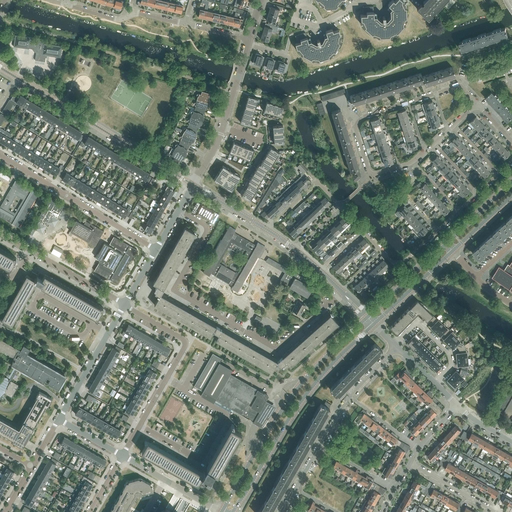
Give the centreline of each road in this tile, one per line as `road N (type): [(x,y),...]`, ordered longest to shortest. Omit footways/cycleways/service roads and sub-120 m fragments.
road 1 (residential): [(341,291),(276,348),(175,291),(207,228),(177,210)]
road 2 (tertiary): [(367,318),(299,386),(221,511)]
road 3 (tertiary): [(234,511),(306,392),(373,324)]
road 4 (residential): [(192,184),(16,77)]
road 5 (residential): [(280,511),(352,391),(397,348)]
road 6 (residential): [(139,426),(198,459),(225,417),(165,379)]
road 7 (residential): [(155,249),(0,155)]
road 8 (residential): [(58,418),(124,305)]
